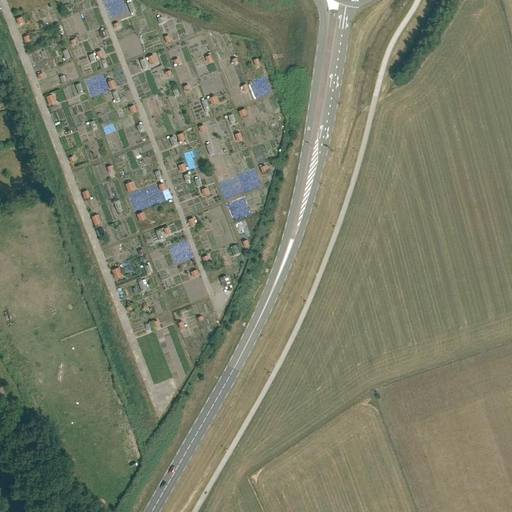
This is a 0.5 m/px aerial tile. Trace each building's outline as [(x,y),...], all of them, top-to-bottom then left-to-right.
[(45,58),(37,60),(38,65),(60,57),(54,41),(41,45),(45,58)] [(87,58),(101,54),(98,48),(85,52),(87,58)] [(133,58),(137,69),(156,63),(152,51),(133,58)] [(146,72),(154,90),(164,85),(157,67),(146,72)] [(51,91),(42,94),(45,105),(55,102),(51,91)] [(207,102),(214,100),(212,93),(205,95),(207,102)] [(202,121),(195,124),(197,130),(204,127),(202,121)] [(231,132),(234,139),(239,137),(237,130),(231,132)] [(176,170),(184,167),(181,161),(174,163),(176,170)] [(263,163),(257,164),(260,174),(265,173),(263,163)] [(98,189),(104,187),(101,180),(96,182),(98,189)] [(130,180),(122,182),(124,189),(132,187),(130,180)] [(109,201),(116,210),(122,206),(115,197),(109,201)] [(137,219),(144,216),(141,209),(133,212),(137,219)] [(88,214),(91,224),(98,222),(96,212),(88,214)] [(111,277),(120,275),(117,264),(108,267),(111,277)] [(135,280),(140,289),(155,282),(150,273),(135,280)] [(147,327),(156,327),(156,319),(147,319),(147,327)]
